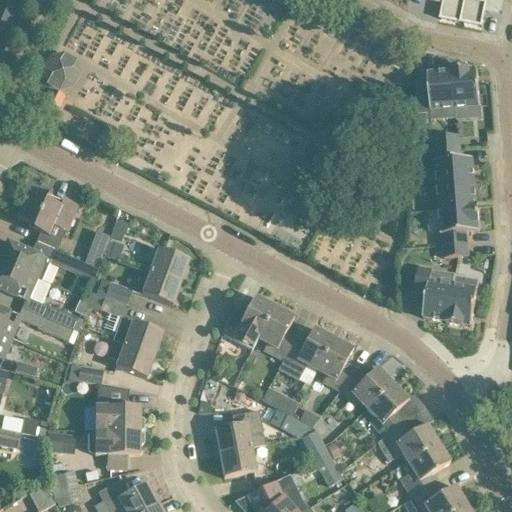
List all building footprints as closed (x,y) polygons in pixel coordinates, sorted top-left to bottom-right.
[(0,0),(0,24),(13,30),(25,0),(0,0)] [(433,0),(443,2),(440,20),(461,24),(465,0),(433,0)] [(465,0),(461,24),(482,29),(486,11),(502,14),(505,0),(465,0)] [(59,63),(51,60),(42,85),(69,95),(81,61),(63,54),(59,63)] [(478,72),(469,72),(469,71),(452,72),(452,74),(451,74),(454,111),(456,111),(480,109),(478,72)] [(456,111),(454,111),(451,74),(428,76),(429,89),(431,113),(432,123),(438,122),(457,121),(456,111)] [(429,113),(431,113),(429,89),(417,90),(415,114),(416,114),(429,113)] [(52,92),(50,96),(40,116),(53,122),(65,98),(52,92)] [(436,152),(460,150),(459,138),(435,140),(436,152)] [(473,161),(461,162),(460,150),(436,152),(437,157),(437,164),(436,164),(438,188),(475,185),(473,161)] [(440,212),(477,209),(475,185),(438,188),(440,212)] [(67,234),(70,226),(78,208),(63,201),(60,209),(46,203),(48,198),(30,190),(17,220),(35,228),(33,232),(48,239),(53,228),(67,234)] [(478,226),(480,226),(478,208),(477,209),(440,212),(442,237),(443,237),(444,248),(468,246),(467,235),(479,234),(478,226)] [(32,254),(30,253),(7,243),(0,259),(0,266),(36,282),(44,263),(93,283),(98,273),(97,272),(72,262),(36,246),(32,254)] [(123,248),(115,245),(109,243),(107,246),(103,257),(118,263),(123,248)] [(97,272),(103,253),(78,245),(72,262),(97,272)] [(445,261),(469,259),(468,246),(444,248),(445,261)] [(150,274),(181,285),(189,262),(158,251),(150,274)] [(0,292),(26,304),(36,282),(0,266),(0,292)] [(431,283),(433,273),(419,270),(415,294),(427,296),(423,320),(447,324),(454,287),(453,287),(431,283)] [(173,308),(181,285),(150,274),(142,297),(173,308)] [(472,328),(480,282),(455,277),(453,287),(454,287),(447,324),(446,325),(464,328),(464,327),(472,328)] [(97,296),(126,307),(131,294),(110,286),(110,285),(102,282),(97,296)] [(126,307),(97,296),(91,294),(88,303),(87,309),(100,313),(122,320),(126,307)] [(87,309),(88,303),(77,299),(72,313),(84,317),(87,309)] [(258,342),(274,310),(255,299),(247,313),(237,307),(221,337),(252,353),(258,342)] [(78,321),(47,308),(42,320),(78,335),(83,323),(78,321)] [(21,319),(5,312),(0,309),(0,336),(12,341),(21,319)] [(283,362),(296,339),(287,334),(294,320),(274,310),(258,342),(266,346),(263,351),(283,362)] [(73,346),(78,335),(42,320),(38,332),(73,346)] [(163,335),(132,324),(121,320),(112,343),(155,358),(163,335)] [(316,372),(333,341),(313,331),(306,344),(296,339),(283,362),(284,362),(278,372),(298,383),(299,382),(309,387),(317,373),(316,372)] [(0,362),(2,363),(12,341),(0,336),(0,362)] [(340,394),(357,372),(346,365),(353,352),(333,341),(316,372),(317,373),(325,378),(322,383),(340,394)] [(146,381),(155,358),(112,343),(107,359),(118,363),(116,370),(146,381)] [(10,373),(62,389),(64,379),(13,364),(10,373)] [(77,384),(100,388),(102,373),(80,369),(71,367),(69,383),(77,384)] [(367,411),(393,387),(377,371),(366,381),(357,372),(340,394),(354,409),(360,403),(367,411)] [(385,440),(406,424),(397,414),(408,403),(393,387),(367,411),(375,419),(370,424),(385,440)] [(244,410),(245,402),(221,397),(220,406),(244,410)] [(292,398),(283,415),(292,420),(301,403),(292,398)] [(140,409),(107,409),(94,409),(93,433),(140,433),(140,409)] [(276,411),(269,425),(281,431),(289,435),(302,442),(306,439),(311,429),(300,424),(292,420),(283,415),(276,411)] [(306,411),(300,424),(311,429),(312,429),(321,418),(306,411)] [(18,436),(34,439),(35,439),(46,441),(50,423),(41,421),(41,425),(38,424),(38,423),(22,420),(18,436)] [(408,465),(438,447),(426,427),(413,435),(406,424),(385,440),(377,446),(388,464),(402,456),(408,465)] [(219,456),(253,450),(248,426),(215,432),(219,456)] [(18,436),(0,432),(0,447),(16,451),(16,450),(31,453),(34,439),(18,436)] [(140,458),(140,433),(93,433),(93,437),(88,437),(88,453),(95,453),(94,459),(107,459),(107,473),(127,473),(127,458),(140,458)] [(67,437),(48,434),(46,453),(65,456),(67,437)] [(315,466),(329,458),(316,434),(306,439),(302,442),(315,466)] [(412,501),(435,487),(430,478),(450,466),(438,447),(408,465),(396,472),(402,481),(401,482),(412,501)] [(224,480),(244,477),(257,474),(253,450),(219,456),(224,480)] [(328,490),(340,483),(343,482),(329,458),(315,466),(328,490)] [(53,495),(78,489),(74,473),(49,479),(53,495)] [(304,511),(308,509),(303,503),(289,476),(246,497),(252,511),(251,511),(304,511)] [(146,485),(129,495),(122,483),(100,495),(109,511),(149,511),(158,507),(146,485)] [(458,511),(466,508),(454,488),(441,496),(435,487),(412,501),(419,511),(458,511)] [(53,495),(56,510),(81,503),(78,489),(53,495)]
